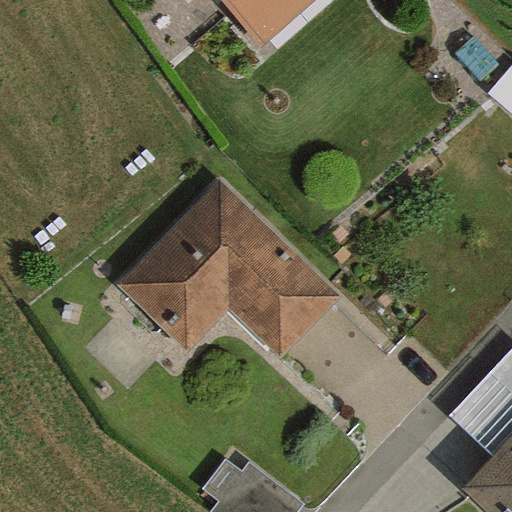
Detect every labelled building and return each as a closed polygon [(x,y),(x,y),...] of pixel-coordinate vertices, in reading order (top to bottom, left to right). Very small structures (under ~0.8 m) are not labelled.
[(215,0),(259,49),(316,0),(215,0)] [(511,63),(491,93),(511,107),(511,63)] [(183,352),(225,309),(276,358),(338,295),(218,179),(114,286),(183,352)] [(511,511),(511,431),(457,491),(480,511),(511,511)] [(202,498),(220,511),(296,511),(301,506),(236,455),(202,498)]
